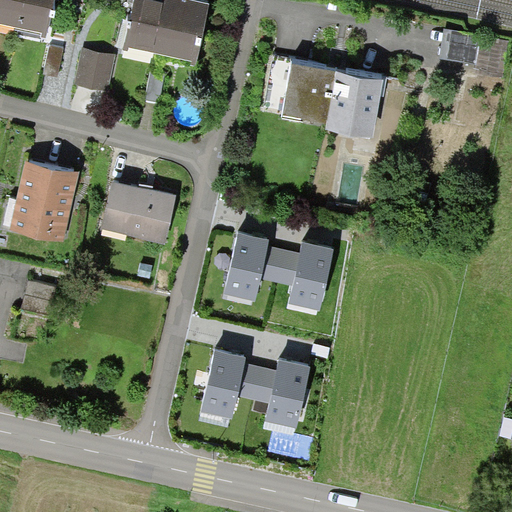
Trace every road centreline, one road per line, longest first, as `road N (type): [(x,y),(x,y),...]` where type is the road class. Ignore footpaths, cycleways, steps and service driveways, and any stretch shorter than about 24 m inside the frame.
road 1 (residential): [(0,102),(194,152),(206,166),(208,190),(144,462)]
road 2 (secondary): [(366,511),(144,462)]
road 3 (secondary): [(144,462),(0,431)]
